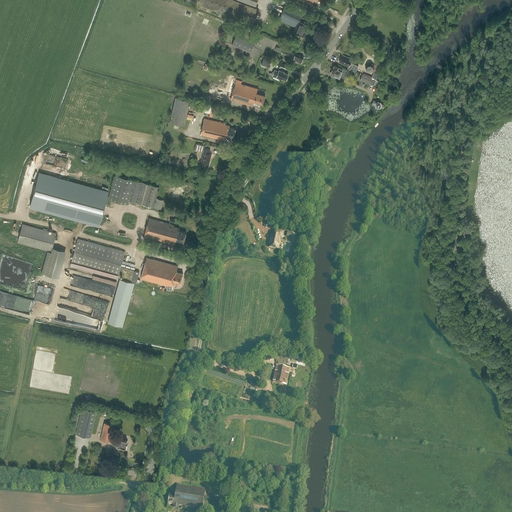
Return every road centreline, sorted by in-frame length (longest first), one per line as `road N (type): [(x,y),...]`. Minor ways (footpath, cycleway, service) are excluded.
road 1 (tertiary): [(149,475),(190,352),(222,193),(361,0)]
road 2 (tertiary): [(149,475),(0,475)]
